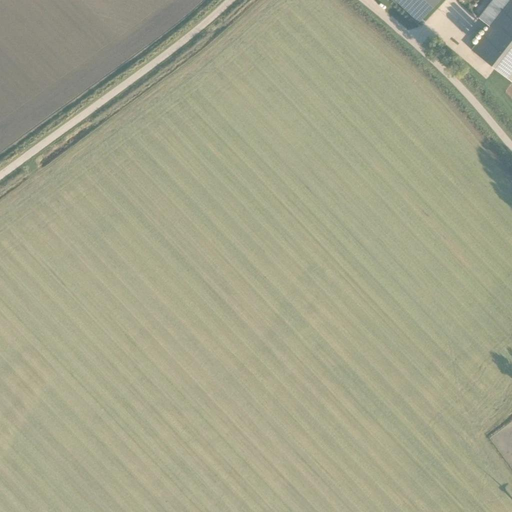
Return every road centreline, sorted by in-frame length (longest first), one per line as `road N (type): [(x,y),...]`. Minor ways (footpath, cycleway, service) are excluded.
road 1 (unclassified): [(0,174),(229,0)]
road 2 (unclassified): [(511,147),(368,0)]
